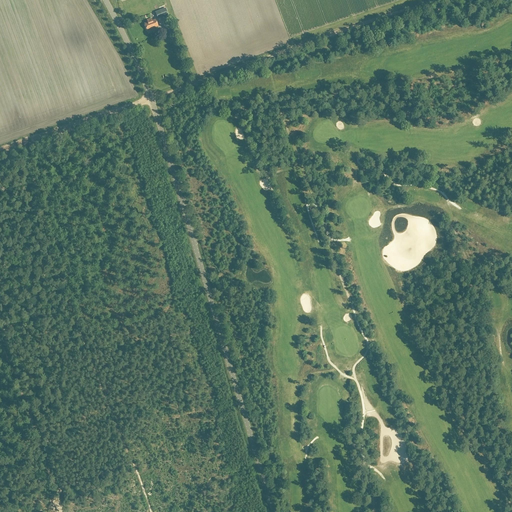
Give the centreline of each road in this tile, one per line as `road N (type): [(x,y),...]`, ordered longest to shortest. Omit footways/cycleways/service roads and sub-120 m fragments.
road 1 (unclassified): [(274,511),(151,97),(104,0)]
road 2 (track): [(425,0),(0,150)]
